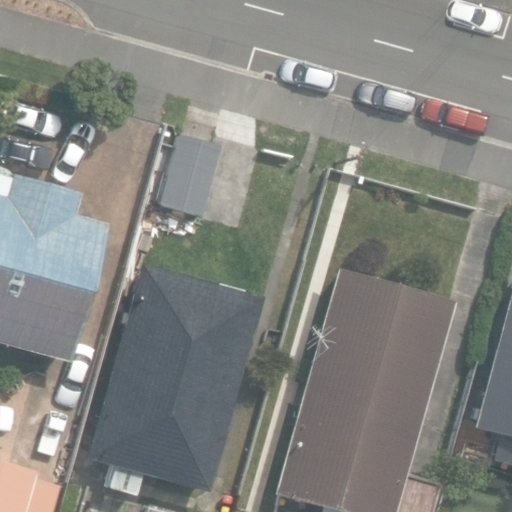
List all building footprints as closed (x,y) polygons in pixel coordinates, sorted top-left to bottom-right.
[(214,145),(172,134),(153,204),(196,216),(214,145)] [(70,191),(0,171),(0,345),(57,362),(96,223),(63,214),(70,191)] [(201,493),(256,294),(132,260),(76,459),(105,467),(99,488),(128,496),(134,475),(201,493)] [(511,264),(506,263),(463,426),(493,434),(487,457),(511,463),(511,264)] [(445,301),(325,268),(263,494),(314,508),(312,511),(429,511),(438,480),(398,469),(445,301)] [(0,511),(43,511),(51,484),(17,475),(18,472),(0,466),(0,511)]
